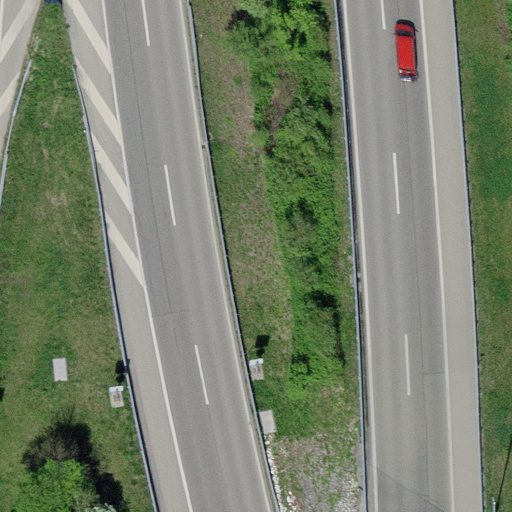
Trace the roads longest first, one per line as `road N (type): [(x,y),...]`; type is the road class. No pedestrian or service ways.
road 1 (motorway): [(143,0),(201,373),(232,511)]
road 2 (motorway): [(414,511),(382,0)]
